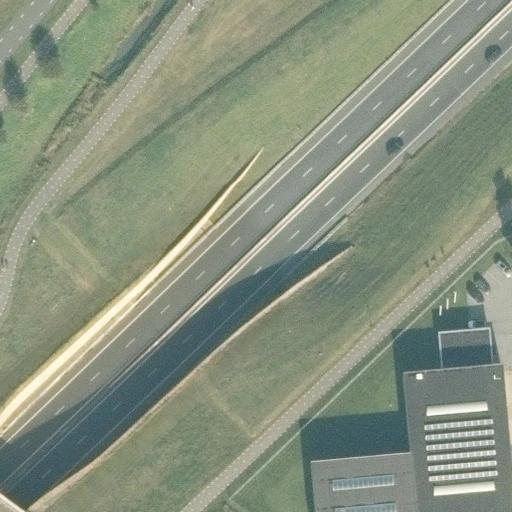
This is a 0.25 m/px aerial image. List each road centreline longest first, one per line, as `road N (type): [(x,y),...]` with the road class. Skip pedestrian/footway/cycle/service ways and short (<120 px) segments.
road 1 (trunk): [(0,508),(511,28)]
road 2 (trunk): [(489,0),(0,458)]
